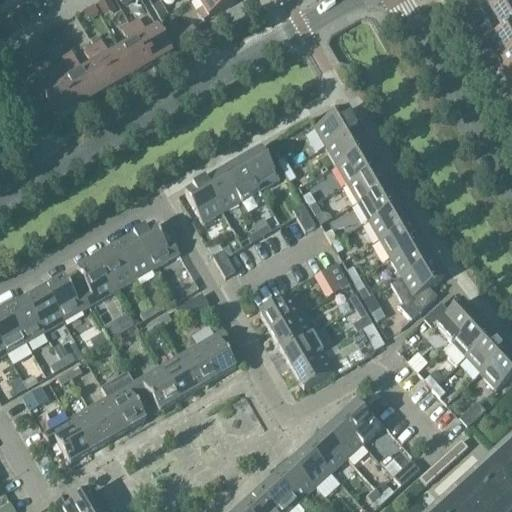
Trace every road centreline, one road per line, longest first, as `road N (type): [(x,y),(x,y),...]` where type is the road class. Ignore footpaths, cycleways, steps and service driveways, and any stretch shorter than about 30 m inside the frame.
road 1 (residential): [(437,443),(371,373),(288,415),(160,197)]
road 2 (residential): [(52,171),(352,0)]
road 3 (tertiary): [(511,194),(396,0)]
road 4 (residential): [(0,289),(160,197)]
